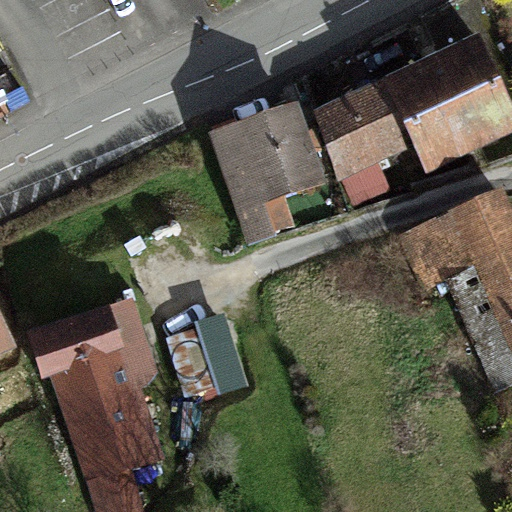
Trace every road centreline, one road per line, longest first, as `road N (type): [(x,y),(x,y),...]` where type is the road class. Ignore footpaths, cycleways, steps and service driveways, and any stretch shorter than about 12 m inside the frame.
road 1 (tertiary): [(0,173),(362,0)]
road 2 (unknown): [(92,129),(0,13)]
